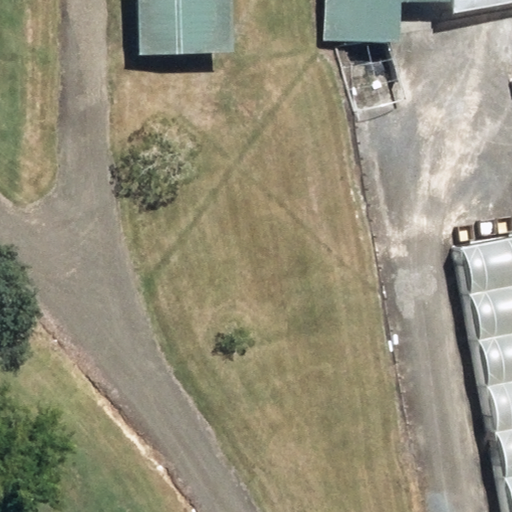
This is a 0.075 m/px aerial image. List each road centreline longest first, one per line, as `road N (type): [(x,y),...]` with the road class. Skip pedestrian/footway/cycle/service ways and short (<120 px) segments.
road 1 (track): [(214,511),(78,283),(0,206)]
road 2 (track): [(454,511),(397,141)]
road 3 (track): [(78,283),(98,0)]
